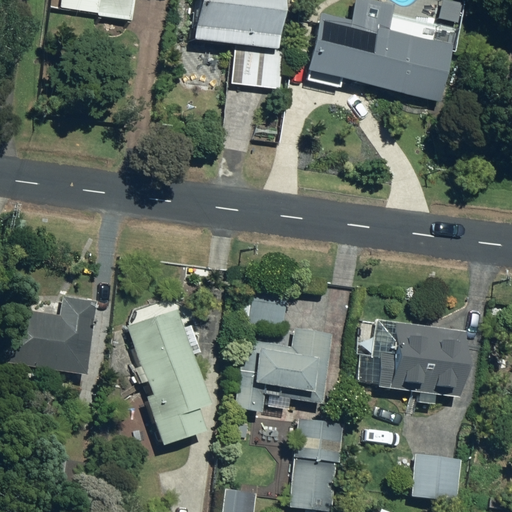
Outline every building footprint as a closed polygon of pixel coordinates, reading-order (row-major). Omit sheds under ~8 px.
[(100,0),(99,11),(132,16),(133,0),(100,0)] [(229,83),(280,89),(285,48),(273,47),(278,0),(194,0),(191,38),(234,43),(229,83)] [(305,68),(439,101),(453,45),(386,28),(391,4),(377,0),(357,0),(353,20),(319,11),(305,68)] [(248,323),(281,327),(287,280),(254,276),(248,323)] [(0,328),(0,366),(82,379),(94,303),(60,298),(56,318),(3,310),(0,328)] [(182,327),(176,309),(126,325),(149,394),(142,396),(160,446),(204,430),(196,408),(208,405),(191,353),(198,351),(190,324),(182,327)] [(418,403),(433,405),(434,396),(457,398),(466,330),(377,319),(372,355),(362,354),(358,385),(419,393),(418,403)] [(232,409),(260,413),(263,387),(269,388),(266,408),(285,411),(287,400),(321,405),(332,333),(295,328),(292,346),(243,339),(232,409)] [(2,414),(28,458),(60,439),(35,395),(2,414)] [(290,506),(330,511),(342,424),(298,418),(293,456),(296,456),(290,506)] [(362,434),(405,441),(407,429),(364,422),(362,434)] [(408,497),(449,503),(454,458),(413,452),(408,497)] [(38,496),(72,501),(77,463),(43,459),(38,496)] [(247,511),(249,496),(219,492),(216,511),(247,511)]
